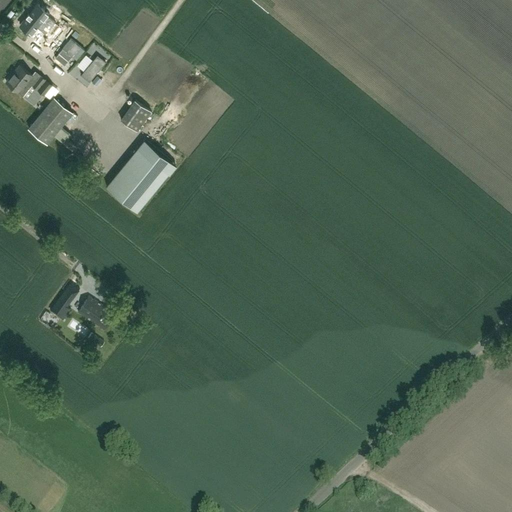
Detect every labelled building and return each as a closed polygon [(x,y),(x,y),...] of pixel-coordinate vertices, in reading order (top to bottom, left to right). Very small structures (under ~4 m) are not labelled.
[(47,31),(55,22),(50,18),(48,20),(45,17),(33,7),(20,24),(31,34),(39,24),(42,27),(47,31)] [(96,54),(80,74),(89,81),(106,61),(96,54)] [(44,94),(52,84),(40,74),(37,78),(32,74),(20,64),(6,81),(18,91),(27,80),(44,94)] [(54,95),(29,127),(48,142),(73,111),(54,95)] [(175,166),(144,141),(106,188),(138,213),(175,166)] [(71,281),(51,310),(63,319),(70,309),(66,306),(80,287),(71,281)] [(104,328),(115,312),(89,295),(78,311),(104,328)] [(101,346),(104,341),(91,332),(88,337),(101,346)]
